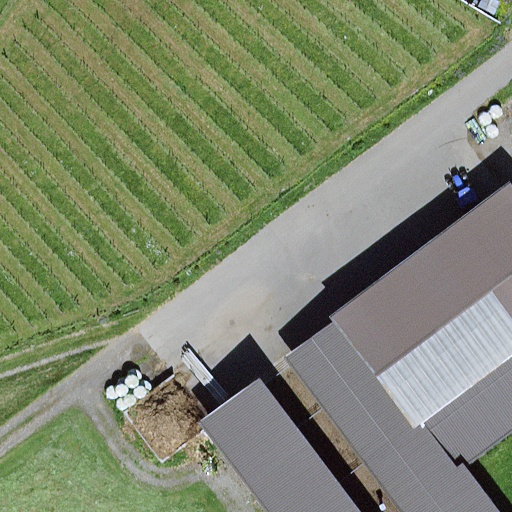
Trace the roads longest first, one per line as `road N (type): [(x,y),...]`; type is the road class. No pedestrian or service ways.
road 1 (track): [(511,63),(0,449)]
road 2 (track): [(0,372),(171,318)]
